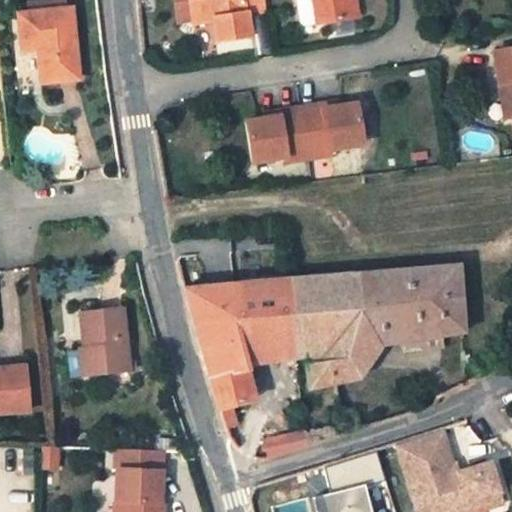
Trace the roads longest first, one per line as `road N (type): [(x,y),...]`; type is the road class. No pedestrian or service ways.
road 1 (residential): [(132,92),(395,46),(404,0)]
road 2 (residential): [(227,488),(511,381)]
road 3 (residential): [(148,199),(157,263),(227,488)]
road 4 (residential): [(11,213),(148,199)]
